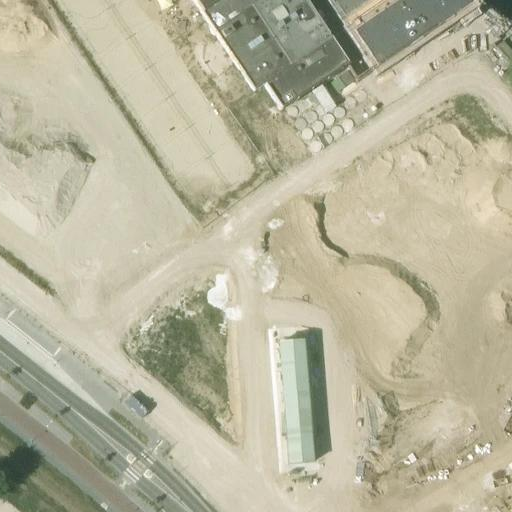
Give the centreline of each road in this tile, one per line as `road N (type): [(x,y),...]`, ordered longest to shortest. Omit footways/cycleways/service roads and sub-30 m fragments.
road 1 (unknown): [(432,161),(499,261),(497,307),(282,483),(228,511)]
road 2 (residential): [(131,511),(0,402)]
road 3 (secondary): [(189,511),(157,469),(82,420)]
road 4 (secondary): [(82,420),(119,466),(183,511)]
